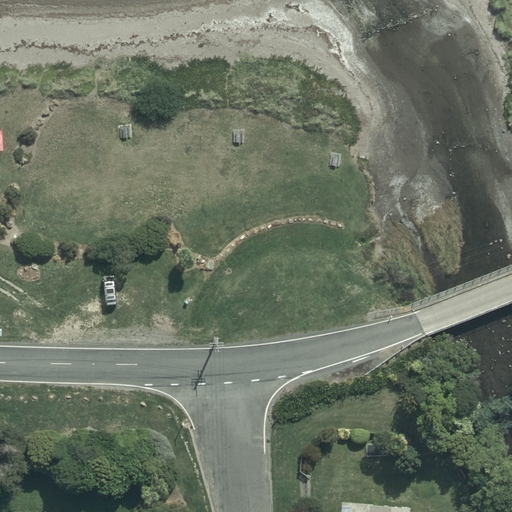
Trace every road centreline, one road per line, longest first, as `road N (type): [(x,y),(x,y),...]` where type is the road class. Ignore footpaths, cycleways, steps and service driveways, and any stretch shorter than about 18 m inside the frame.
road 1 (tertiary): [(238,363),(372,340),(511,286)]
road 2 (tertiary): [(0,364),(238,363)]
road 3 (residential): [(238,363),(246,511)]
